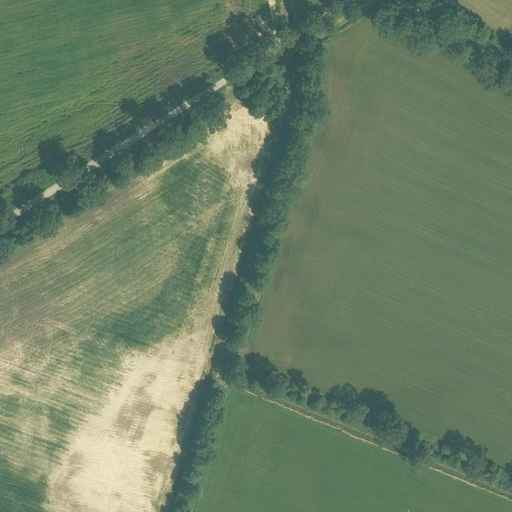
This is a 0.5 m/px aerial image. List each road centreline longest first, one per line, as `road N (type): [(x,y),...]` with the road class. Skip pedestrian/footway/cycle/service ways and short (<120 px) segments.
road 1 (unclassified): [(0,214),(352,0)]
road 2 (unclassified): [(511,65),(398,0)]
